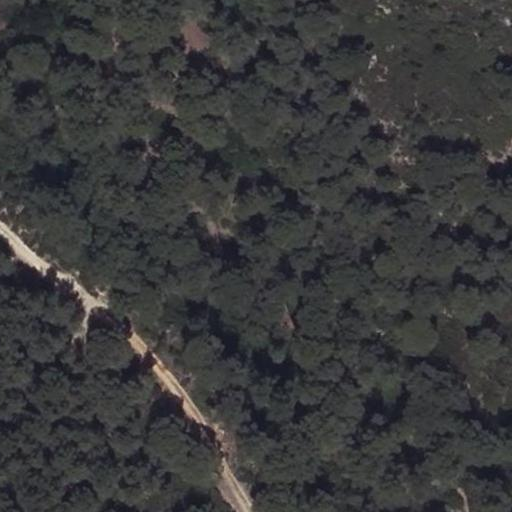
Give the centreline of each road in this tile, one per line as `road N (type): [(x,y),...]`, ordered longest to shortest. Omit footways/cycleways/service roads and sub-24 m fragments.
road 1 (track): [(448,511),(226,224),(167,0)]
road 2 (track): [(242,511),(161,368),(0,223)]
